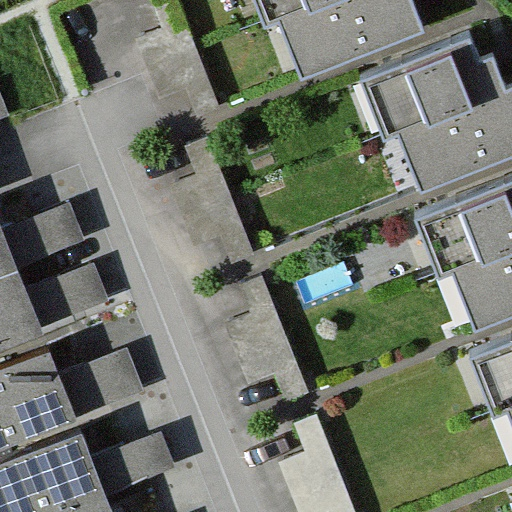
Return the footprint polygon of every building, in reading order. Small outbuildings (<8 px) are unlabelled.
[(215,110),(173,0),(146,0),(157,28),(131,38),(154,99),(179,89),(190,119),(215,110)] [(292,78),(425,28),(414,0),(241,0),(255,36),(273,29),(292,78)] [(410,193),(511,154),(511,82),(506,85),(492,49),(476,55),(465,26),(343,72),(373,151),(391,144),(410,193)] [(250,257),(205,137),(182,146),(193,175),(166,185),(189,246),(215,237),(226,266),(250,257)] [(462,335),(511,315),(511,169),(395,213),(425,292),(443,285),(462,335)] [(77,239),(61,201),(0,225),(0,340),(99,300),(84,264),(25,288),(15,264),(77,239)] [(303,396),(258,276),(234,285),(245,314),(219,324),(242,385),(267,375),(278,405),(303,396)] [(511,456),(511,330),(452,353),(482,432),(500,425),(511,456)] [(55,375),(43,346),(0,363),(0,444),(132,392),(116,351),(55,375)] [(347,511),(311,416),(288,424),(299,453),(273,463),(290,511),(347,511)] [(86,456),(76,428),(0,456),(0,511),(109,511),(100,488),(160,465),(148,433),(86,456)]
